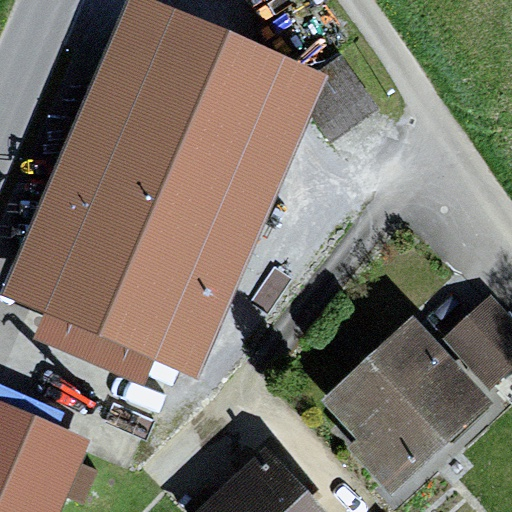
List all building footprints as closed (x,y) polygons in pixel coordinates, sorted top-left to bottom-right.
[(299,81),(155,18),(32,292),(176,356),(299,81)] [(340,60),(296,90),(328,137),(372,107),(340,60)] [(511,323),(488,298),(449,334),(494,383),(511,366),(511,323)] [(391,474),(467,404),(406,339),(344,397),(374,430),(361,442),(391,474)] [(0,511),(51,511),(80,447),(0,411),(0,511)] [(313,511),(264,460),(209,511),(313,511)]
